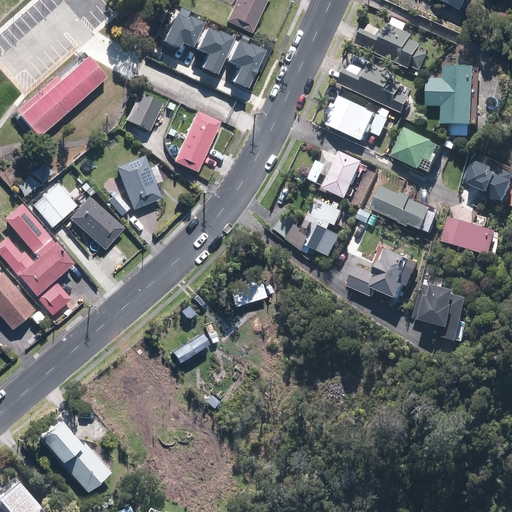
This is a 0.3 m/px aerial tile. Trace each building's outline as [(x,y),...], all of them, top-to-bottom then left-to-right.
[(234,0),(224,23),(249,34),(264,0),(234,0)] [(440,0),(460,8),(463,0),(440,0)] [(188,18),(191,12),(182,8),(179,14),(188,18)] [(194,48),(206,23),(191,16),(189,19),(178,14),(166,41),(181,48),(183,43),(194,48)] [(362,32),(356,46),(409,70),(410,68),(419,72),(427,55),(417,51),(419,46),(410,41),(412,37),(388,26),(385,33),(369,26),(365,33),(362,32)] [(219,74),(236,38),(221,31),(220,33),(209,28),(199,49),(210,54),(204,67),(219,74)] [(248,43),(250,38),(243,35),(241,39),(248,43)] [(235,82),(249,88),(253,79),(255,79),(260,68),(259,67),(267,50),(251,43),(251,45),(240,40),(231,61),(242,67),(235,82)] [(51,79),(12,113),(34,139),(104,79),(86,58),(56,84),(51,79)] [(344,71),(338,85),(400,115),(408,99),(397,95),(402,85),(391,80),(393,76),(370,65),(366,72),(350,65),(347,73),(344,71)] [(470,128),(473,70),(443,68),(443,81),(427,80),(426,108),(442,108),(441,126),(470,128)] [(147,131),(159,104),(136,94),(124,121),(147,131)] [(374,115),(339,98),(334,107),(332,106),(328,114),(330,116),(325,125),(360,142),(374,115)] [(171,163),(195,173),(216,123),(192,113),(171,163)] [(405,130),(391,157),(418,172),(419,170),(428,175),(442,149),(405,130)] [(322,189),(345,200),(361,164),(339,153),(322,189)] [(141,157),(114,168),(131,210),(159,199),(141,157)] [(325,166),(316,162),(308,179),(317,183),(325,166)] [(54,185),(29,207),(49,229),(74,207),(54,185)] [(381,188),(371,210),(408,228),(409,226),(420,232),(430,211),(408,201),(409,199),(400,195),(400,197),(381,188)] [(127,209),(114,194),(105,202),(118,217),(127,209)] [(85,199),(67,219),(102,250),(120,230),(85,199)] [(342,213),(316,200),(302,228),(309,232),(306,238),(301,234),(302,233),(296,228),(295,230),(282,221),(274,231),(302,253),(303,252),(307,255),(309,254),(314,255),(316,253),(327,257),(338,236),(328,231),(331,225),(335,227),(342,213)] [(4,238),(0,240),(0,259),(50,316),(68,300),(51,280),(70,264),(19,206),(1,221),(34,258),(29,262),(21,253),(19,255),(4,238)] [(495,235),(449,220),(442,243),(488,257),(495,235)] [(357,266),(347,287),(372,298),(375,292),(396,302),(403,287),(399,285),(409,263),(386,252),(376,275),(357,266)] [(0,278),(0,318),(10,329),(30,311),(0,278)] [(454,295),(422,286),(413,319),(440,327),(437,338),(455,342),(456,341),(461,342),(465,325),(460,323),(466,301),(453,298),(454,295)] [(57,423),(37,440),(57,463),(59,461),(84,491),(106,473),(80,441),(75,445),(57,423)] [(38,511),(17,486),(0,500),(0,507),(4,511),(38,511)]
